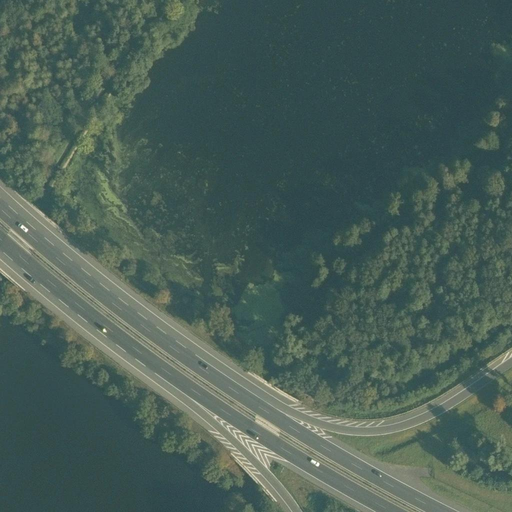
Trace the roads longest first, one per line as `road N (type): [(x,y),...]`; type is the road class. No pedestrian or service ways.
road 1 (motorway): [(511,364),(413,425),(369,434),(333,430),(228,374),(194,365)]
road 2 (motorway): [(129,348),(235,423),(387,511)]
road 3 (motorway): [(441,511),(194,365)]
road 4 (motorway): [(194,365),(0,209)]
road 5 (motorway): [(129,348),(135,367),(228,439),(296,511)]
road 6 (motorway): [(0,241),(129,348)]
